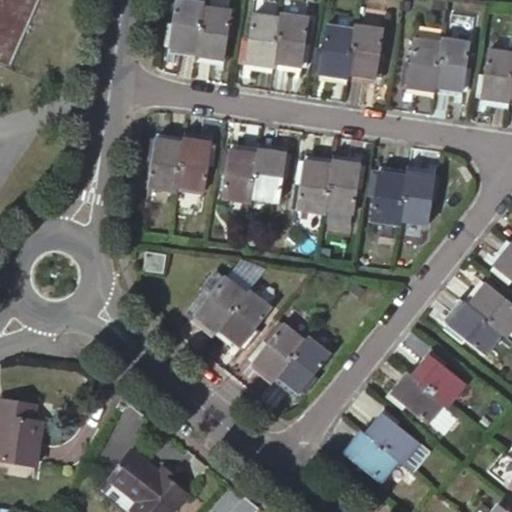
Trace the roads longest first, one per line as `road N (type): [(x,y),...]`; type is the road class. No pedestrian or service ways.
road 1 (residential): [(113,81),(453,135),(511,167)]
road 2 (residential): [(511,167),(276,462)]
road 3 (residential): [(91,307),(276,462)]
road 4 (residential): [(113,81),(97,183),(79,235)]
road 5 (unclassified): [(79,235),(34,235),(14,258),(13,288),(31,313)]
